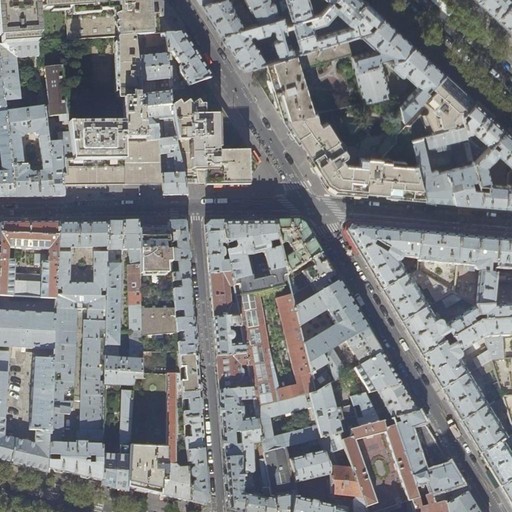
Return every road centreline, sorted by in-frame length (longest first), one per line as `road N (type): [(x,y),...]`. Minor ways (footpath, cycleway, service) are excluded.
road 1 (residential): [(495,511),(310,206)]
road 2 (residential): [(194,209),(219,511)]
road 3 (residential): [(310,206),(179,0)]
road 4 (residential): [(511,224),(310,206)]
road 5 (residential): [(194,209),(0,210)]
road 6 (secondary): [(419,0),(511,84)]
